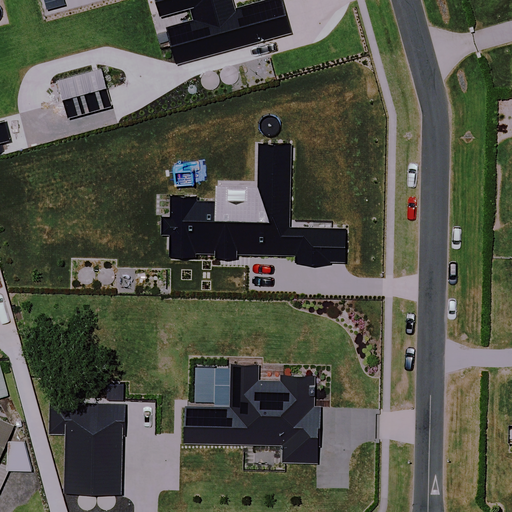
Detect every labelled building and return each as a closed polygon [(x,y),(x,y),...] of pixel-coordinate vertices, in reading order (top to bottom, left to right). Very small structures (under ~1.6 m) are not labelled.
[(170,21),(180,58),(295,27),(287,0),(247,0),(237,3),(236,0),(160,0),(164,11),(191,4),(194,15),(170,21)] [(103,63),(60,75),(70,112),(113,100),(103,63)] [(174,229),(174,250),(198,251),(198,247),(217,247),(217,251),(243,252),(243,246),(299,248),(299,256),(354,257),(355,223),(291,222),(293,137),(261,136),(260,182),(220,181),(219,195),(199,194),(200,190),(175,190),(175,213),(165,212),(165,229),(174,229)] [(281,319),(235,317),(233,351),(279,354),(281,319)] [(189,402),(188,438),(285,440),(285,457),(321,458),(323,402),(317,402),(318,371),(284,370),(284,376),(259,376),(259,362),(235,361),(234,403),(189,402)] [(0,455),(16,421),(0,414),(0,491),(12,466),(0,460),(0,455)]
